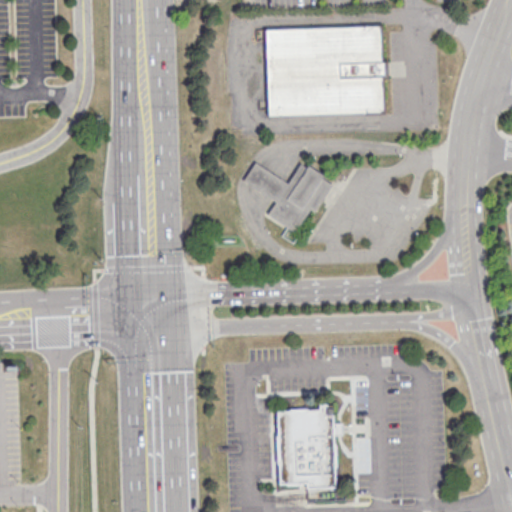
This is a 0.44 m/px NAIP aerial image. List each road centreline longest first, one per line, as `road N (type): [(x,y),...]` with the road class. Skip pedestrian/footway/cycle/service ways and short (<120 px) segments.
road 1 (residential): [(510,493),(469,311),(460,220),(463,149),(509,0)]
road 2 (residential): [(156,312),(219,325),(469,311)]
road 3 (residential): [(466,294),(210,293),(156,312)]
road 4 (residential): [(82,0),(85,64),(71,116),(47,142),(0,161)]
road 5 (secondary): [(156,312),(162,511)]
road 6 (residential): [(56,315),(58,511)]
road 7 (secondary): [(144,0),(150,172)]
road 8 (residential): [(156,312),(0,317)]
road 9 (residential): [(460,182),(435,252),(373,288)]
road 10 (residential): [(378,322),(443,338),(486,393)]
